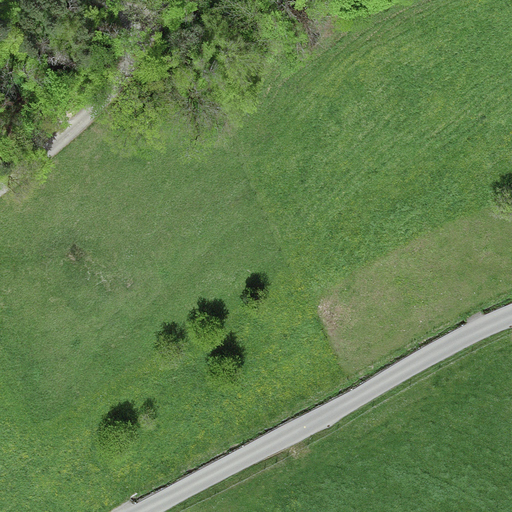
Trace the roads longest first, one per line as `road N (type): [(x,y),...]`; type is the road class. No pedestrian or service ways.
road 1 (unclassified): [(141,511),(511,317)]
road 2 (track): [(0,182),(77,126),(137,58),(171,0)]
